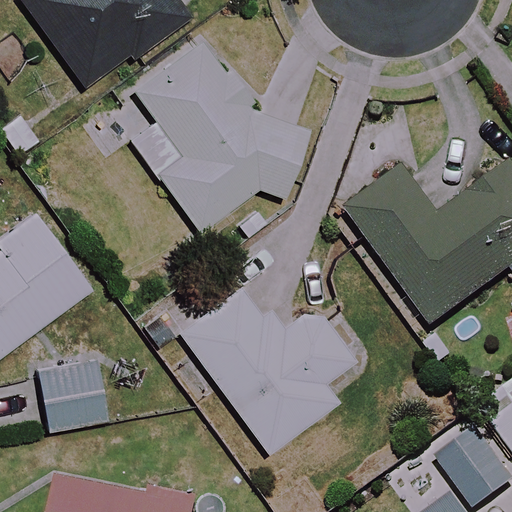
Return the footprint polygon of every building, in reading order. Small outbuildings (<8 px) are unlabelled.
[(18,0),(80,89),(124,59),(126,62),(186,20),(172,0),(18,0)] [(198,44),(134,93),(155,122),(128,143),(197,232),(253,189),(278,199),(303,137),(256,119),(198,44)] [(19,110),(0,123),(0,134),(18,160),(42,143),(19,110)] [(428,326),(504,270),(511,281),(511,176),(504,166),(433,218),(396,168),(342,208),(428,326)] [(0,355),(87,291),(31,215),(0,238),(0,355)] [(287,306),(260,325),(226,277),(198,297),(171,317),(186,339),(267,451),(334,403),(320,384),(353,360),(319,312),(301,325),(287,306)] [(100,420),(87,362),(31,374),(44,432),(100,420)] [(511,379),(497,390),(510,410),(488,424),(510,456),(511,454),(511,379)] [(510,479),(475,434),(436,465),(471,510),(510,479)] [(187,511),(189,503),(48,480),(42,511),(187,511)] [(455,511),(449,503),(434,511),(455,511)]
